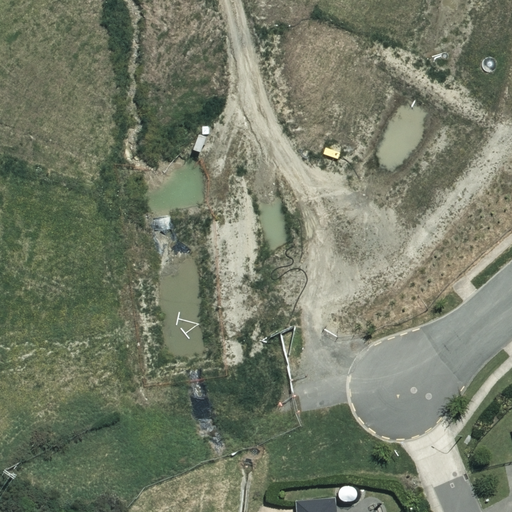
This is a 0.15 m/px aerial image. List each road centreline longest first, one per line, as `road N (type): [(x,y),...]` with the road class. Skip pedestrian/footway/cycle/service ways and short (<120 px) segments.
road 1 (unknown): [(205,0),(206,341),(252,394),(312,415),(404,384)]
road 2 (residential): [(461,511),(404,384),(511,301)]
